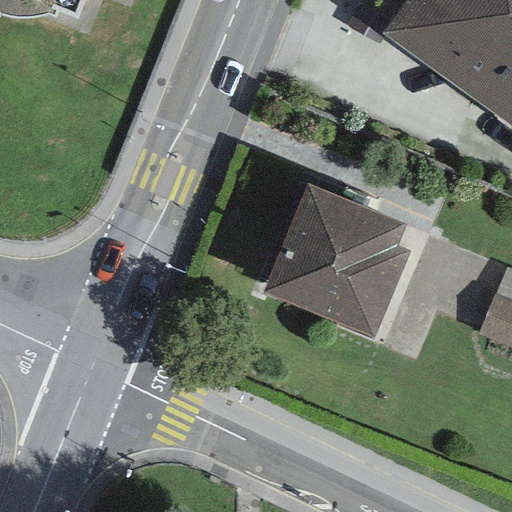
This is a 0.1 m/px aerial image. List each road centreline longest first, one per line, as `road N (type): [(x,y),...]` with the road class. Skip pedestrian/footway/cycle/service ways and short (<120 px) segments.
road 1 (residential): [(93,368),(240,0)]
road 2 (residential): [(394,511),(93,368)]
road 3 (residential): [(36,511),(93,368)]
